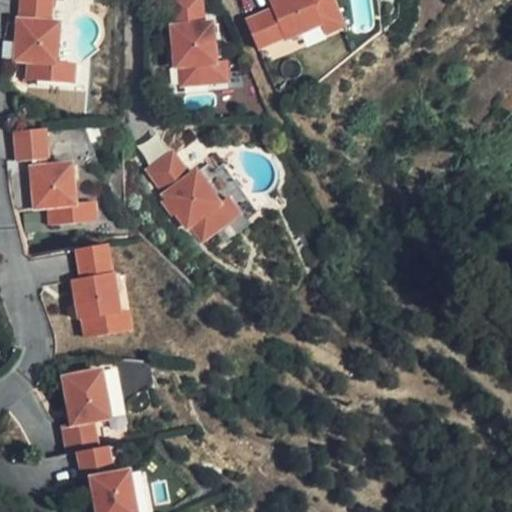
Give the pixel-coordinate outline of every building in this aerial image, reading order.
[(48,23),(50,0),(20,0),(19,20),(17,21),(17,25),(15,43),(14,61),(28,62),(26,80),(59,83),(60,64),(54,64),(57,23),(48,23)] [(180,85),(214,82),(212,65),(215,64),(215,62),(211,23),(203,24),(200,0),(170,0),(173,27),(171,26),(172,30),(173,48),(175,68),(179,67),(180,85)] [(270,10),(245,22),(257,50),(282,38),(284,41),(319,25),(322,24),(320,22),(338,14),(331,0),(276,0),(272,2),(267,4),(270,10)] [(345,30),(338,14),(320,22),(322,24),(319,25),(326,39),(345,30)] [(214,82),(226,81),(224,61),(215,62),(215,64),(212,65),(214,82)] [(73,65),(60,64),(59,83),(72,84),(73,65)] [(45,129),(15,132),(18,162),(31,161),(48,160),(45,129)] [(164,192),(163,192),(166,196),(175,210),(186,226),(190,223),(200,239),(226,220),(216,206),(219,203),(218,202),(196,170),(188,175),(172,151),(147,168),(164,192)] [(48,160),(31,161),(32,169),(48,167),(48,160)] [(83,223),(81,204),(76,204),(72,165),(48,167),(32,169),(35,208),(49,207),(50,226),(83,223)] [(175,210),(166,196),(161,200),(170,214),(175,210)] [(225,197),(218,202),(219,203),(216,206),(226,220),(236,214),(225,197)] [(93,203),(81,204),(83,223),(95,222),(93,203)] [(104,245),(76,249),(81,278),(73,279),(73,283),(76,301),(79,319),(82,319),(85,337),(118,332),(114,313),(119,313),(119,310),(113,273),(110,273),(106,245),(104,245)] [(76,301),(73,283),(68,284),(71,301),(76,301)] [(127,309),(119,310),(119,313),(114,313),(118,332),(130,330),(127,309)] [(103,373),(66,380),(70,404),(73,422),(74,426),(65,428),(70,456),(80,455),(99,451),(94,422),(111,419),(103,373)] [(73,422),(70,404),(64,405),(67,423),(73,422)] [(99,451),(80,455),(86,483),(93,482),(93,486),(97,503),(98,511),(137,511),(131,475),(114,478),(108,449),(99,451)] [(97,503),(93,486),(88,486),(92,505),(97,503)]
